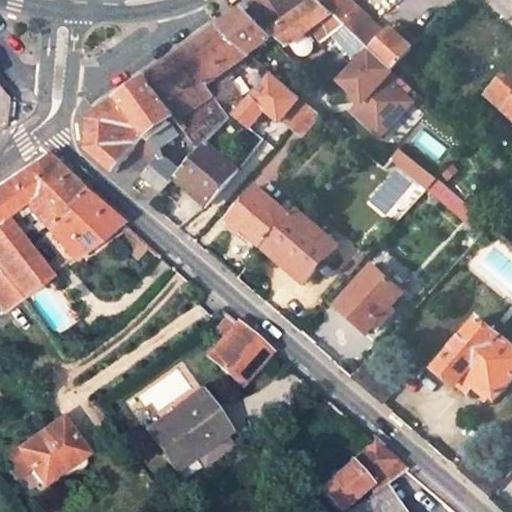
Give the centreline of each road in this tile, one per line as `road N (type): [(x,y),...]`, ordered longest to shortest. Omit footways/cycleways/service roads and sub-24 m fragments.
road 1 (tertiary): [(484,511),(69,156),(47,121)]
road 2 (unclassified): [(72,80),(103,75),(173,26),(174,6)]
